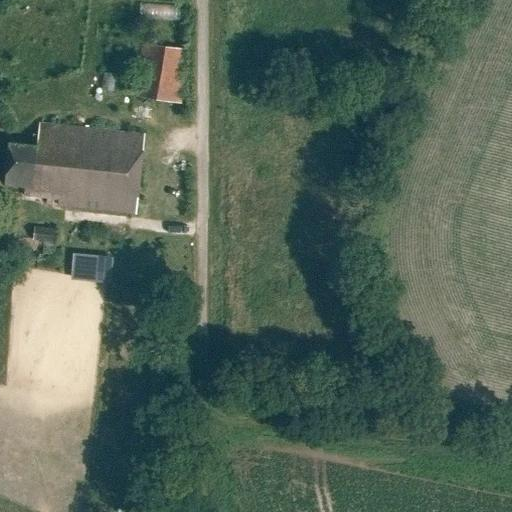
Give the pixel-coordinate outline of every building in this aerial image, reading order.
[(135,3),(135,21),(179,19),(178,1),(135,3)] [(140,47),(133,100),(180,107),(187,54),(140,47)] [(5,186),(27,189),(26,195),(47,198),(46,206),(137,217),(146,140),(40,128),(38,149),(9,146),(5,186)] [(58,230),(34,227),(33,242),(56,244),(58,230)] [(106,279),(107,248),(70,248),(70,278),(106,279)]
